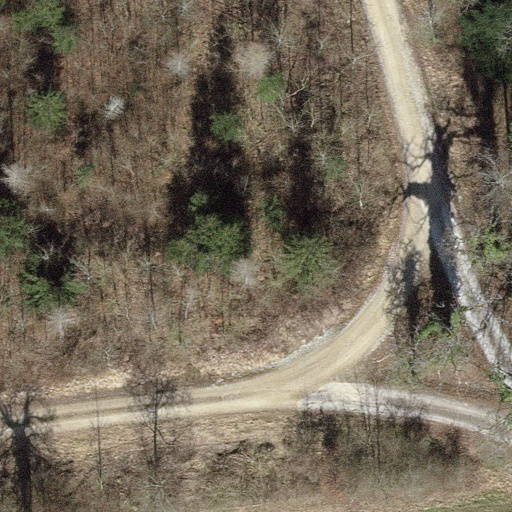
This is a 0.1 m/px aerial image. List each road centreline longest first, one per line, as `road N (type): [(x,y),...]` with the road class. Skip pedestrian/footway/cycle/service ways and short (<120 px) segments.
road 1 (track): [(0,431),(329,390),(436,180),(377,0)]
road 2 (track): [(511,393),(436,180)]
road 3 (track): [(329,390),(511,428)]
